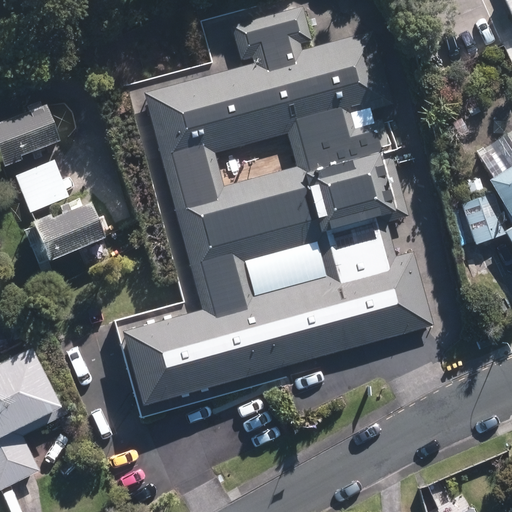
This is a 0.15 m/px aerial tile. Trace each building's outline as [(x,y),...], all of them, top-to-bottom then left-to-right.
[(146,91),(204,307),(125,328),(145,404),(434,327),(413,250),(397,254),(387,219),(409,214),(392,150),(383,118),(357,125),(354,114),(381,107),(362,34),(303,49),(302,42),(313,39),(304,6),(232,25),(241,60),(254,57),(255,62),(146,91)] [(45,104),(0,121),(0,164),(60,141),(45,104)] [(54,164),(17,177),(29,212),(66,199),(54,164)] [(511,170),(497,179),(511,204),(511,230),(509,232),(511,236),(511,170)] [(505,234),(492,196),(465,205),(478,243),(505,234)] [(88,206),(27,231),(41,265),(101,240),(88,206)] [(34,351),(0,368),(0,492),(41,472),(18,427),(61,405),(34,351)]
